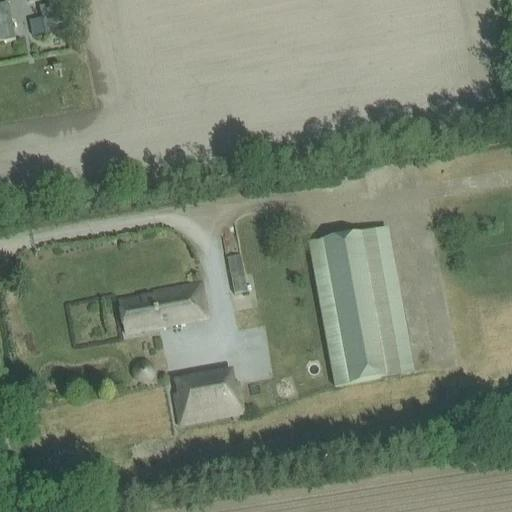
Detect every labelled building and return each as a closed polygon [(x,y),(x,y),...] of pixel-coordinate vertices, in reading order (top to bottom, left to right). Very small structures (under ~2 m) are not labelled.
[(66,3),(39,8),(45,36),(72,30),(66,3)] [(15,42),(12,26),(9,9),(0,10),(0,44),(3,43),(15,42)] [(378,172),(382,198),(400,196),(396,170),(378,172)] [(415,375),(388,230),(308,244),(335,390),(415,375)] [(239,300),(253,298),(250,263),(236,264),(239,300)] [(207,321),(201,285),(154,294),(154,297),(119,303),(125,335),(207,321)] [(246,311),(246,331),(264,330),(264,310),(246,311)] [(175,397),(180,426),(244,415),(238,385),(231,386),(229,373),(187,381),(189,394),(175,397)]
